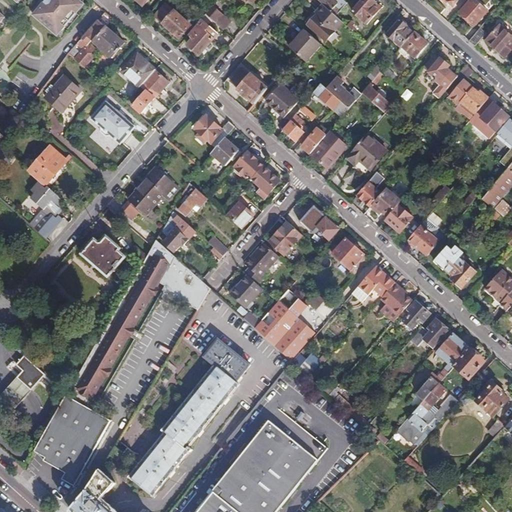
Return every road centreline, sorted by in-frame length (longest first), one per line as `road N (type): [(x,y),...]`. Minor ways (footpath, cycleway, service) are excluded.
road 1 (residential): [(511,363),(303,179)]
road 2 (residential): [(202,89),(40,271)]
road 3 (residential): [(303,179),(209,287)]
road 4 (residential): [(404,0),(511,94)]
road 5 (residential): [(202,89),(99,0)]
road 6 (residential): [(303,179),(202,89)]
road 7 (unknown): [(100,1),(25,100)]
